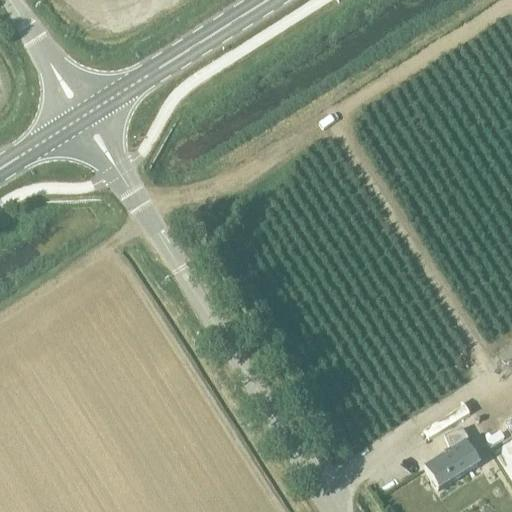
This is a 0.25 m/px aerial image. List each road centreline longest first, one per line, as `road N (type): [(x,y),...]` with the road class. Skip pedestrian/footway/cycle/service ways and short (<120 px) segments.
road 1 (unclassified): [(335,511),(116,171)]
road 2 (secondary): [(97,106),(267,0)]
road 3 (unknown): [(142,210),(0,302)]
